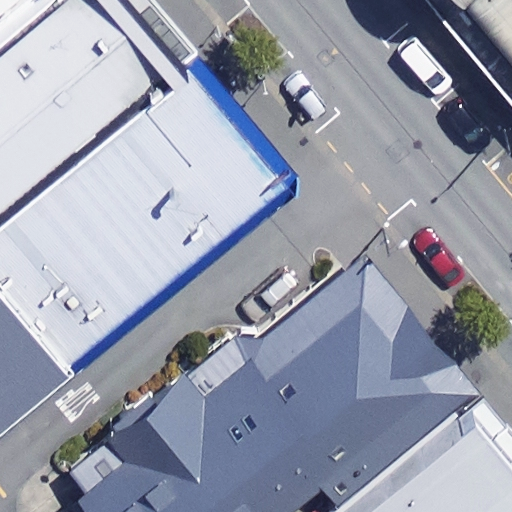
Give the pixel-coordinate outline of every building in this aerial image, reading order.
[(0,0),(0,13),(15,0),(0,0)] [(0,198),(178,53),(133,0),(15,0),(0,13),(0,198)] [(511,0),(468,0),(483,17),(508,51),(511,54),(511,0)] [(178,53),(0,198),(0,417),(288,185),(178,53)] [(474,379),(363,243),(257,328),(231,325),(56,466),(92,510),(89,511),(270,511),(320,472),(335,491),(474,379)] [(511,511),(511,430),(474,386),(324,511),(511,511)]
